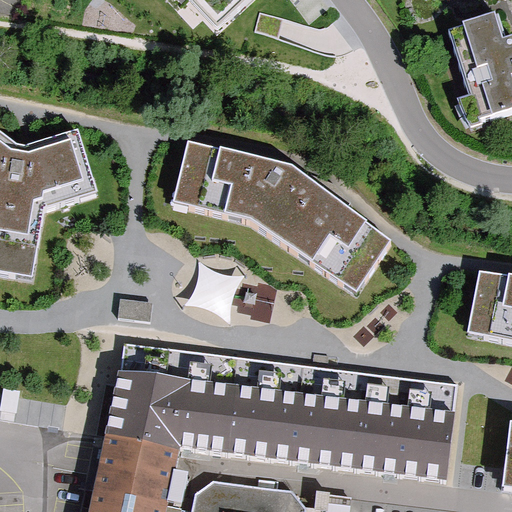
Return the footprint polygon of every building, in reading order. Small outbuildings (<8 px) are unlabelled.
[(193,0),(221,28),(250,0),(193,0)] [(477,122),(511,111),(511,28),(508,14),(450,31),(477,122)] [(17,149),(0,136),(0,275),(33,282),(45,213),(96,195),(79,135),(27,151),(17,149)] [(290,170),(185,144),(170,211),(247,229),(355,304),(390,243),(290,170)] [(201,263),(191,308),(233,318),(243,273),(201,263)] [(511,282),(478,277),(465,339),(511,348),(511,282)] [(153,305),(121,301),(119,321),(151,325),(153,305)] [(125,357),(121,392),(91,511),(168,511),(179,458),(448,490),(456,396),(237,370),(125,357)] [(511,428),(508,428),(500,495),(511,496),(511,428)] [(300,511),(291,499),(210,489),(195,503),(192,511),(300,511)] [(417,511),(315,500),(314,511),(417,511)]
